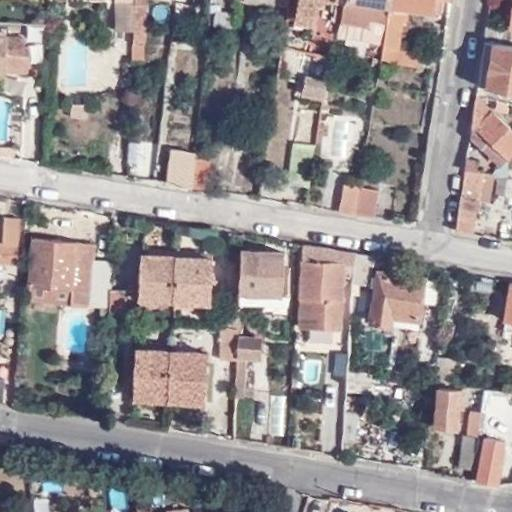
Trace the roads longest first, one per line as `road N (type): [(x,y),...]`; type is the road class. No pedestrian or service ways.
road 1 (residential): [(0,425),(175,448),(495,510)]
road 2 (residential): [(0,176),(422,246)]
road 3 (residential): [(422,246),(468,0)]
